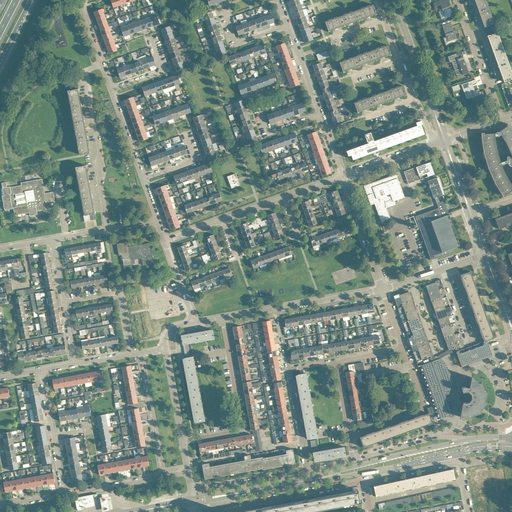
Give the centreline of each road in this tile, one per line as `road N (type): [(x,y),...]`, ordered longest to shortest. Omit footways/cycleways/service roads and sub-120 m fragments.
road 1 (residential): [(195,511),(362,478)]
road 2 (unclassified): [(107,232),(84,70)]
road 3 (secondary): [(353,472),(511,448)]
road 4 (residential): [(433,144),(377,0)]
road 5 (residential): [(182,443),(243,429),(228,340)]
road 6 (residential): [(362,478),(459,461),(468,511)]
road 7 (tertiary): [(444,140),(393,0)]
road 8 (unclassified): [(451,277),(479,340),(470,343),(448,281)]
road 9 (residential): [(350,437),(424,412),(406,350)]
road 10 (secondary): [(225,495),(353,472)]
road 11 (residential): [(384,291),(342,176)]
road 12 (residential): [(163,476),(136,357)]
